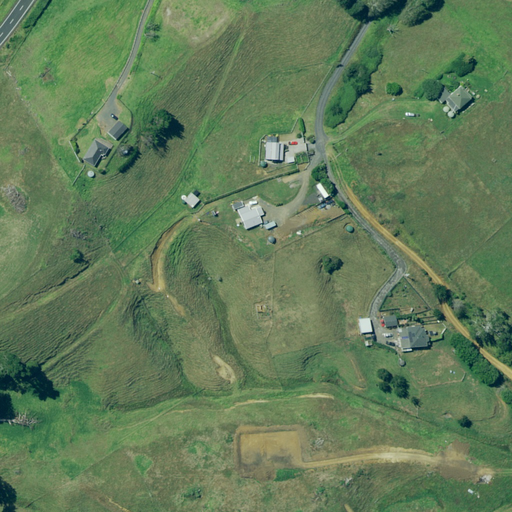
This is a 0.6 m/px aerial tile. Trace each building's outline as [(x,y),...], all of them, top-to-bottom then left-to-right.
[(463,91),(459,86),(444,101),(454,113),(470,98),(463,91)] [(125,128),(118,122),(108,134),(115,140),(125,128)] [(82,160),(93,167),(100,154),(104,156),(108,149),(94,140),(82,160)] [(283,144),(266,143),(265,160),(282,161),(283,144)] [(284,183),(289,181),(289,183),(293,182),(292,180),(298,178),(296,174),(282,178),(284,183)] [(200,200),(192,194),(186,201),(193,208),(200,200)] [(397,326),(396,316),(385,318),(386,328),(397,326)] [(424,327),(398,329),(400,349),(402,349),(402,352),(412,351),(411,348),(425,347),(424,327)]
